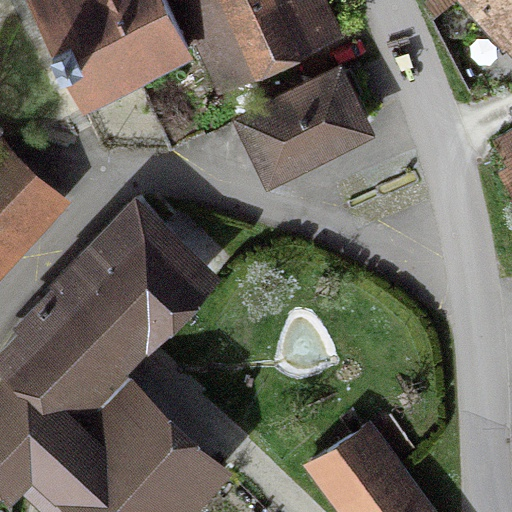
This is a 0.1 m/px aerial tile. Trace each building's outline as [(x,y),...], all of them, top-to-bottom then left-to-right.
[(46,0),(34,7),(79,95),(189,40),(169,0),(46,0)] [(198,0),(230,65),(319,23),(308,0),(198,0)] [(511,0),(477,0),(511,39),(511,0)] [(363,125),(337,72),(245,117),(271,170),(363,125)] [(511,135),(499,143),(511,165),(511,135)] [(5,150),(0,155),(0,255),(55,195),(5,150)] [(0,364),(6,371),(0,384),(0,475),(13,487),(20,481),(55,511),(150,511),(204,454),(147,403),(104,451),(61,412),(117,353),(124,359),(150,331),(143,324),(198,267),(133,206),(20,324),(26,331),(0,359),(0,364)] [(309,461),(340,500),(399,467),(367,422),(309,461)] [(432,511),(399,467),(340,500),(349,511),(432,511)]
